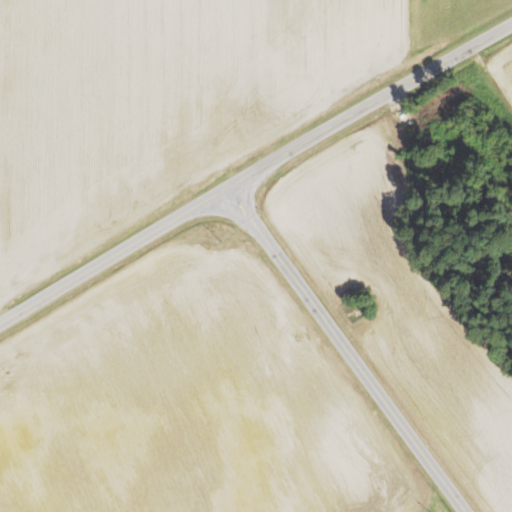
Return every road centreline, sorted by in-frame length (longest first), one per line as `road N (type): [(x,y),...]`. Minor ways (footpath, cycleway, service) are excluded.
road 1 (residential): [(0,326),(511,24)]
road 2 (residential): [(465,511),(230,188)]
